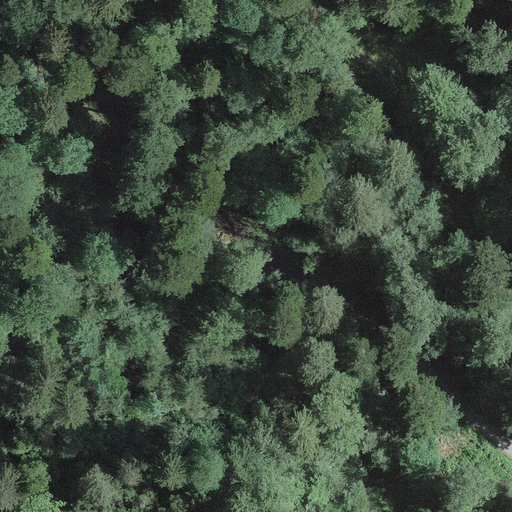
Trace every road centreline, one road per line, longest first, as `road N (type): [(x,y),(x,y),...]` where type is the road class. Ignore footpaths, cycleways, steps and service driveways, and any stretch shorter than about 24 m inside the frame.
road 1 (unclassified): [(0,2),(280,262),(407,349),(511,447)]
road 2 (track): [(511,274),(363,78),(359,58),(385,50),(437,63),(511,56)]
